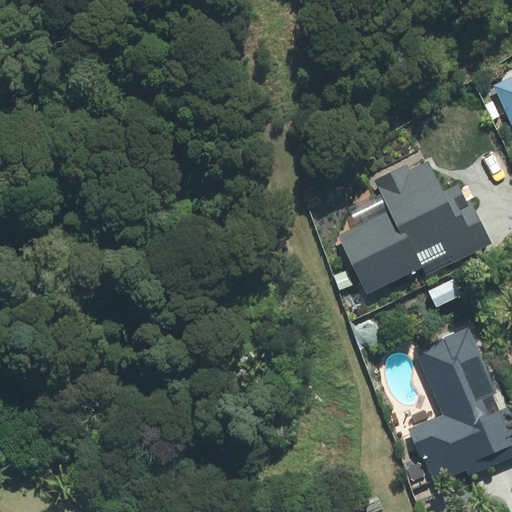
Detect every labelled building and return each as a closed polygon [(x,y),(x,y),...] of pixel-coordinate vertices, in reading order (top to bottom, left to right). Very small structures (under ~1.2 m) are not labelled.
[(511,76),(490,86),(511,134),(511,76)] [(499,117),(492,104),(486,107),(491,121),(499,117)] [(451,264),(489,245),(467,201),(464,202),(456,185),(441,193),(426,163),(408,171),(405,166),(372,183),(387,212),(334,237),(364,297),(420,269),(418,266),(445,253),(451,264)] [(340,291),(353,285),(347,270),(334,276),(340,291)] [(431,309),(458,297),(450,279),(423,292),(431,309)] [(495,395),(466,328),(412,351),(440,415),(405,430),(418,459),(421,458),(433,485),(464,471),(467,477),(511,457),(511,418),(507,407),(497,410),(491,396),(495,395)]
